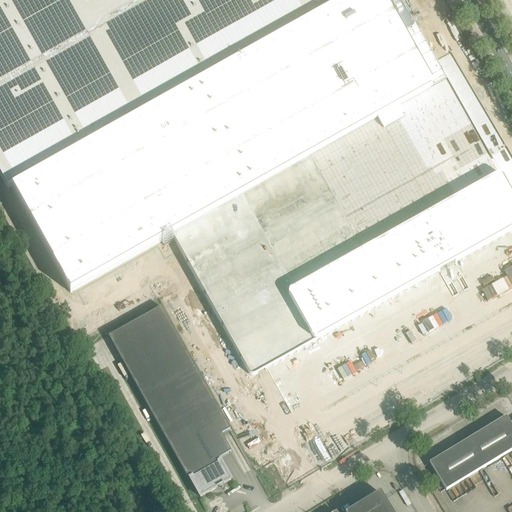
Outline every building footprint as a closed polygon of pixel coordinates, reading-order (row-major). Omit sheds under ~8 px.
[(82,0),(0,0),(0,174),(8,189),(333,6),(329,0),(100,0),(86,8),(82,0)] [(346,0),(102,136),(238,380),(239,380),(239,381),(240,381),(241,382),(242,382),(244,382),(245,382),(246,382),(258,374),(263,371),(264,371),(266,370),(266,369),(271,366),(271,367),(274,365),(279,362),(279,363),(282,361),(287,358),(290,357),(289,356),(295,353),(295,354),(298,352),(297,352),(303,349),(305,348),(305,347),(310,344),(311,345),(313,343),(318,340),(319,341),(321,339),(326,336),(329,335),(329,334),(334,331),(334,332),(337,330),(342,327),(345,326),(344,325),(350,322),(350,323),(353,321),(352,321),(357,318),(358,318),(360,317),(360,316),(365,314),(366,314),(368,313),(368,312),(373,309),(373,310),(376,308),(381,305),(384,304),(384,303),(389,300),(389,301),(392,299),(397,296),(400,295),(399,294),(405,292),(411,289),(411,288),(412,288),(412,287),(413,287),(413,286),(413,285),(413,284),(423,279),(424,279),(425,280),(426,280),(427,279),(428,279),(434,276),(433,275),(439,272),(439,273),(441,271),(446,268),(447,269),(449,267),(454,264),(455,264),(457,263),(457,262),(462,259),(462,260),(465,258),(470,255),(473,254),(473,253),(478,250),(478,251),(481,249),(480,249),(486,246),(486,247),(489,245),(488,245),(493,242),(494,242),(496,241),(496,240),(501,237),(502,238),(504,236),(509,233),(510,233),(511,231),(511,178),(458,81),(457,81),(457,80),(456,80),(455,79),(454,79),(453,79),(452,79),(451,79),(450,79),(448,81),(434,89),(384,0),(346,0)] [(160,306),(109,336),(188,477),(189,476),(201,497),(217,488),(222,490),(224,484),(231,480),(221,462),(219,463),(218,460),(232,453),(222,435),(230,430),(160,306)] [(430,463),(446,491),(511,450),(511,425),(507,417),(430,463)] [(387,511),(379,498),(356,511),(387,511)]
